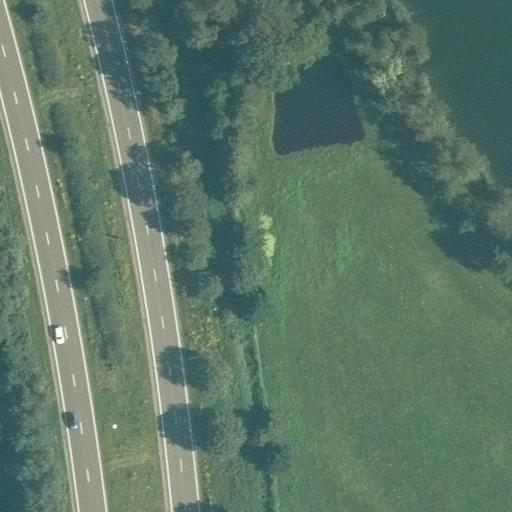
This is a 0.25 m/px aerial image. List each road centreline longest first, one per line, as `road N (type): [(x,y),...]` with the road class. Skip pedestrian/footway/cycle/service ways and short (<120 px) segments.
road 1 (trunk): [(183,511),(156,288),(96,0)]
road 2 (trunk): [(0,47),(71,372),(90,511)]
